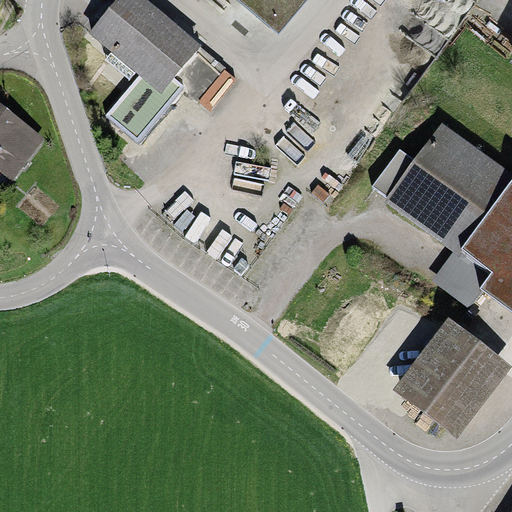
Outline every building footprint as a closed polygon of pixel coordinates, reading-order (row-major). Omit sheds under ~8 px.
[(198,52),(134,0),(123,0),(93,36),(114,54),(139,74),(157,89),(162,94),(173,82),(197,53),(198,52)] [(243,0),(271,23),(289,0),(243,0)] [(346,11),(288,77),(308,94),(365,28),(346,11)] [(197,53),(173,82),(197,102),(213,82),(221,73),(197,53)] [(139,74),(114,54),(106,63),(131,83),(139,74)] [(310,123),(313,125),(355,78),(344,69),(338,63),(296,110),(310,123)] [(221,73),(213,82),(272,131),(284,117),(225,68),(221,73)] [(147,122),(167,98),(162,94),(157,89),(137,113),(147,122)] [(39,141),(0,111),(0,168),(12,178),(16,172),(39,141)] [(511,188),(505,197),(434,145),(392,204),(511,291),(511,188)] [(403,394),(443,425),(492,361),(451,330),(403,394)] [(376,382),(388,391),(400,375),(388,366),(376,382)]
